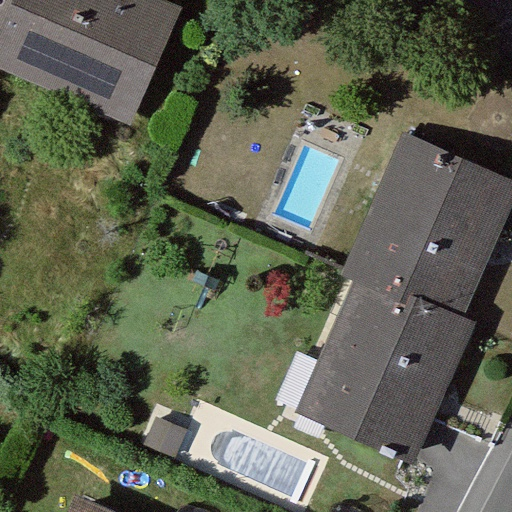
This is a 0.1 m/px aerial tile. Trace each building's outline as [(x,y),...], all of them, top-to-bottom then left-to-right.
[(183,3),(176,0),(17,0),(0,30),(0,64),(132,122),(183,3)] [(0,0),(0,30),(17,0),(0,0)] [(343,271),(356,277),(466,313),(511,207),(511,174),(406,128),(343,271)] [(480,319),(466,313),(356,277),(297,411),(416,464),(480,319)] [(185,430),(158,419),(148,443),(174,454),(185,430)] [(121,511),(78,492),(68,511),(121,511)]
